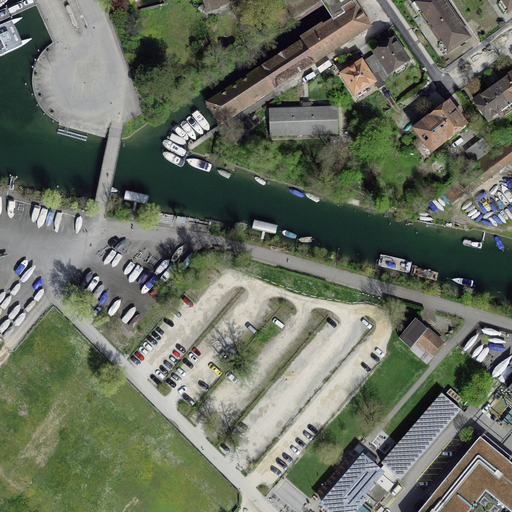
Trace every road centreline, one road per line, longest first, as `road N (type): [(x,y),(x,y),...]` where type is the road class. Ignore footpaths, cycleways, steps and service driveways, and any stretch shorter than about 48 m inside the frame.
road 1 (residential): [(511,324),(211,240),(97,217)]
road 2 (residential): [(268,511),(55,296),(97,217)]
